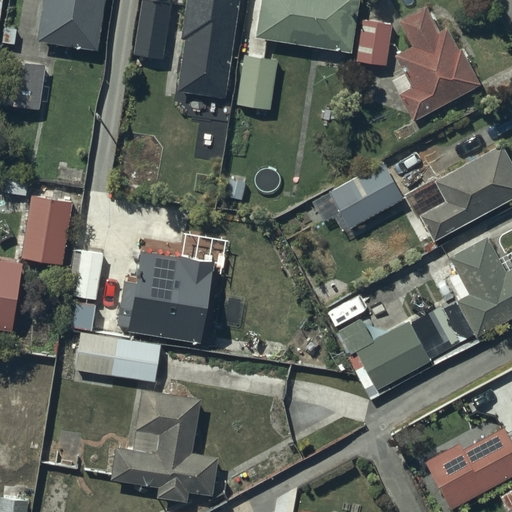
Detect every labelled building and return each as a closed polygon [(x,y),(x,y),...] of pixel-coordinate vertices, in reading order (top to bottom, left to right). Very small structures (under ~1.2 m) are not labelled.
[(103,0),(45,0),(40,35),(96,44),(103,0)] [(170,1),(162,0),(142,0),(135,50),(162,54),(170,1)] [(237,0),(187,0),(183,33),(187,34),(180,85),(224,92),(237,0)] [(356,0),(263,0),(258,32),(349,47),(356,0)] [(425,5),(402,18),(416,42),(397,53),(415,84),(401,91),(415,115),(477,80),(450,31),(442,36),(425,5)] [(482,13),(466,22),(488,60),(504,51),(482,13)] [(390,23),(363,19),(357,57),(385,61),(390,23)] [(45,59),(8,53),(1,99),(38,104),(45,59)] [(275,57),(246,53),(239,100),(268,105),(275,57)] [(511,163),(501,144),(437,178),(450,200),(424,214),(435,235),(511,193),(511,163)] [(383,163),(332,191),(350,224),(401,196),(383,163)] [(63,264),(72,198),(34,193),(25,259),(63,264)] [(475,332),(511,312),(511,265),(504,269),(486,234),(448,254),(457,271),(448,275),(459,295),(441,305),(456,332),(471,324),(475,332)] [(95,297),(103,249),(80,246),(72,294),(95,297)] [(212,260),(143,249),(138,280),(127,278),(120,325),(199,338),(212,260)] [(0,325),(10,327),(20,260),(0,256),(0,325)] [(90,327),(95,303),(66,298),(61,327),(70,329),(71,323),(90,327)] [(376,386),(430,357),(408,316),(373,335),(362,314),(337,328),(349,350),(354,347),(376,386)] [(159,345),(81,334),(76,366),(155,378),(159,345)] [(38,350),(53,352),(54,341),(39,339),(38,350)] [(119,448),(115,473),(163,480),(161,492),(184,495),(186,485),(211,489),(216,457),(189,452),(197,398),(144,390),(135,450),(119,448)] [(511,432),(508,435),(502,425),(464,447),(458,438),(424,458),(453,507),(511,472),(511,432)] [(511,511),(511,486),(497,495),(506,511),(511,511)] [(25,511),(27,500),(1,496),(0,505),(0,511),(25,511)]
